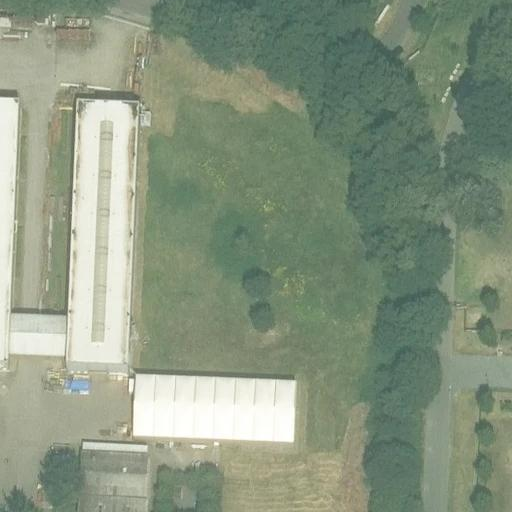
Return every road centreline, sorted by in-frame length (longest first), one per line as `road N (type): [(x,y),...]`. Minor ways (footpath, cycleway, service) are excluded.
road 1 (residential): [(112,0),(343,63),(388,47),(416,0)]
road 2 (residential): [(435,511),(444,308)]
